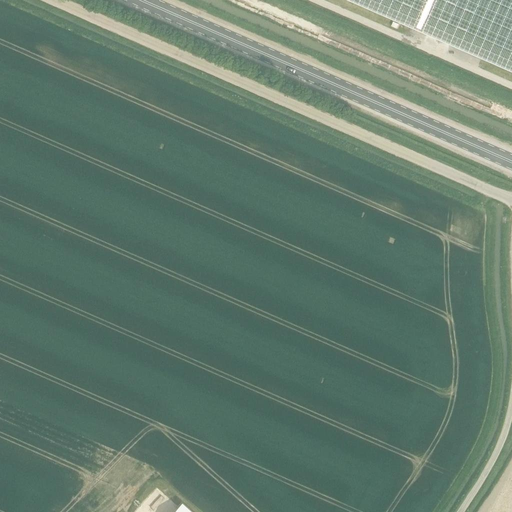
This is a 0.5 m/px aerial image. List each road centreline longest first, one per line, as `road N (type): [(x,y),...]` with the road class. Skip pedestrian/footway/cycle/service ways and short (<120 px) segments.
road 1 (unclassified): [(511,202),(50,0)]
road 2 (primary): [(511,163),(138,0)]
road 3 (unclassified): [(465,511),(498,461),(511,379)]
